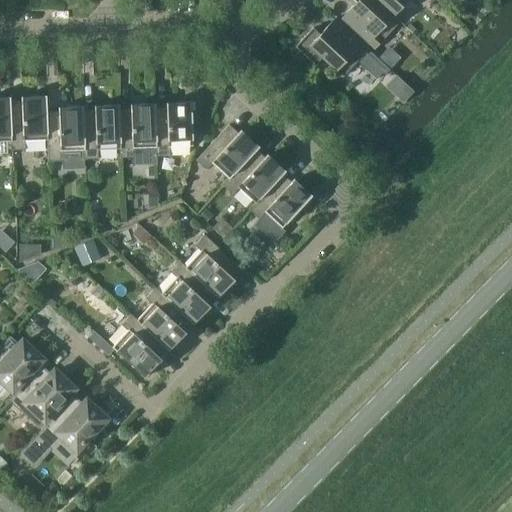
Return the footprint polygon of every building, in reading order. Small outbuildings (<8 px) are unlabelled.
[(353,0),(355,2),(341,18),(374,48),(383,39),(399,21),(393,16),(376,0),(353,0)] [(376,0),(393,16),(407,0),(376,0)] [(312,28),(295,48),(316,67),(322,59),(344,78),(358,62),(378,80),(384,73),(387,76),(392,70),(369,49),(334,18),(320,35),(312,28)] [(10,102),(12,151),(26,150),(25,142),(48,141),(47,112),(48,112),(47,96),(22,97),(22,101),(11,102),(10,102)] [(0,155),(11,155),(11,151),(12,151),(10,102),(11,102),(11,98),(0,98),(0,155)] [(157,148),(157,157),(171,156),(171,147),(194,146),(193,102),(168,103),(168,107),(157,108),(156,108),(157,148)] [(121,150),(120,150),(121,159),(135,158),(135,149),(157,148),(156,108),(157,108),(157,104),(131,105),(132,109),(121,109),(120,110),(121,150)] [(85,151),(84,151),(84,160),(99,159),(99,151),(120,150),(121,150),(120,110),(121,109),(120,105),(95,107),(95,111),(84,111),(85,151)] [(48,141),(49,161),(63,161),(62,152),(84,151),(85,151),(84,111),(84,107),(59,108),(59,112),(48,112),(47,112),(48,141)] [(258,150),(261,147),(243,130),(240,133),(231,125),(197,161),(208,170),(214,164),(230,179),(258,150)] [(230,179),(224,185),(234,195),(240,188),(256,203),(257,204),(284,174),(285,175),(288,172),(269,155),(267,158),(258,150),(230,179)] [(257,204),(256,203),(250,210),(260,219),(267,213),(284,228),(314,196),(296,179),(293,182),(285,175),(284,174),(257,204)] [(157,191),(148,192),(148,206),(158,206),(157,191)] [(205,209),(199,216),(205,222),(212,215),(205,209)] [(96,212),(86,213),(87,226),(96,226),(96,212)] [(140,226),(132,234),(143,244),(150,235),(140,226)] [(234,227),(224,238),(230,244),(240,233),(234,227)] [(0,229),(0,247),(5,252),(14,242),(0,229)] [(216,295),(215,296),(218,298),(235,280),(232,277),(241,268),(205,235),(195,246),(202,251),(187,268),(186,268),(216,295)] [(67,236),(52,236),(53,249),(67,244),(67,236)] [(74,247),(81,266),(100,259),(93,239),(74,247)] [(18,264),(40,255),(40,246),(18,246),(18,264)] [(38,262),(17,270),(32,284),(45,269),(38,262)] [(186,268),(187,268),(180,262),(170,272),(177,278),(162,294),(191,322),(193,325),(211,307),(208,304),(215,296),(216,295),(186,268)] [(97,286),(91,293),(98,300),(104,292),(97,286)] [(162,294),(155,288),(146,299),(152,305),(137,320),(137,321),(166,348),(169,351),(186,333),(183,330),(191,322),(162,294)] [(137,321),(137,320),(131,314),(121,325),(127,331),(111,348),(144,378),(161,359),(158,356),(166,348),(137,321)] [(89,337),(108,355),(113,350),(93,332),(89,337)] [(0,400),(2,402),(12,391),(42,359),(28,346),(25,350),(10,336),(0,346),(0,400)] [(38,427),(74,389),(60,376),(57,379),(42,366),(9,400),(38,427)] [(106,418),(104,417),(92,405),(89,409),(74,395),(19,454),(34,468),(52,449),(49,446),(59,435),(76,451),(106,418)]
